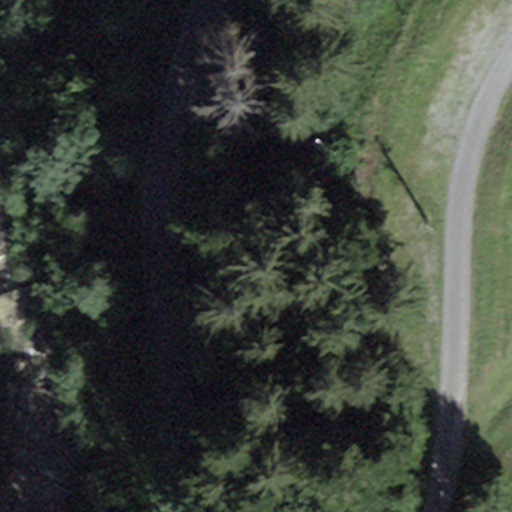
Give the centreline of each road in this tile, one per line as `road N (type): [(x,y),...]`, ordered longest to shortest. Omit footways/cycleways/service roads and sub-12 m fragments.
road 1 (residential): [(212,0),(182,87),(156,220),(169,511)]
road 2 (track): [(436,511),(450,403),(458,202),(473,129),(511,57)]
